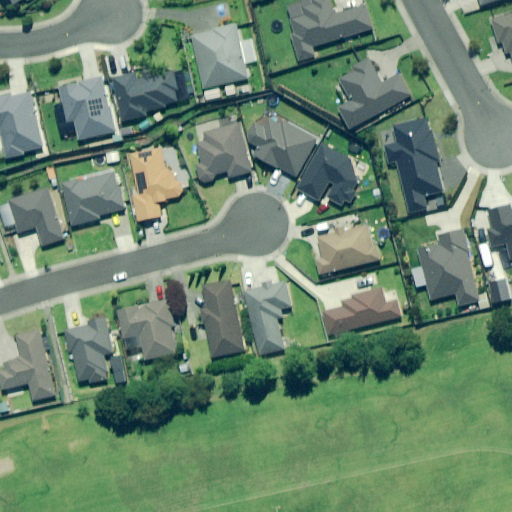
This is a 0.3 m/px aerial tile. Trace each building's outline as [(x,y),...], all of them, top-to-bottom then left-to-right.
[(336,15),(331,0),(312,0),(314,5),(304,8),(306,16),(288,22),(300,61),(317,56),(315,47),(374,29),(368,6),(336,15)] [(511,15),(493,20),(499,46),(504,45),(507,56),(511,54),(511,15)] [(249,78),(235,26),(191,37),(204,90),(249,78)] [(383,84),(370,60),(351,71),(353,74),(341,81),(353,102),(340,109),(352,130),(412,96),(400,75),(383,84)] [(150,78),(148,71),(113,80),(124,121),(148,115),(147,112),(187,101),(179,71),(150,78)] [(115,132),(102,77),(60,87),(68,122),(75,121),(80,141),(115,132)] [(43,148),(31,94),(13,98),(13,96),(0,98),(0,130),(1,131),(7,159),(25,154),(25,152),(43,148)] [(252,159),(277,171),(278,169),(296,178),(316,137),(273,116),(272,118),(260,112),(245,142),(258,148),(252,159)] [(440,159),(429,119),(396,128),(400,144),(388,147),(393,166),(401,164),(414,211),(428,207),(425,195),(444,190),(437,167),(440,159)] [(251,172),(237,124),(203,133),(205,142),(197,144),(202,163),(196,164),(201,183),(215,179),(214,175),(227,171),(229,178),(251,172)] [(172,168),(164,169),(160,150),(131,156),(138,196),(133,197),(138,222),(162,217),(159,204),(168,202),(167,199),(184,195),(181,180),(174,181),(172,168)] [(120,161),(118,152),(106,154),(108,163),(120,161)] [(125,210),(115,172),(63,186),(73,226),(101,219),(100,217),(125,210)] [(64,239),(48,190),(0,205),(0,208),(6,227),(17,223),(20,234),(37,228),(43,246),(64,239)] [(378,260),(369,226),(317,239),(323,260),(316,261),(319,275),(378,260)] [(470,255),(464,231),(440,237),(442,245),(419,250),(431,300),(456,294),(459,307),(479,302),(468,255),(470,255)] [(244,352),(230,282),(203,287),(207,309),(201,310),(210,358),(244,352)] [(291,308),(286,283),(244,293),(258,355),(283,349),(277,324),(281,323),(279,311),(291,308)] [(382,294),(381,290),(341,300),(343,308),(322,314),(328,336),(401,317),(394,291),(382,294)] [(179,353),(169,301),(119,311),(124,339),(141,336),(145,360),(179,353)] [(113,354),(106,318),(89,322),(90,327),(67,331),(71,353),(74,353),(80,385),(109,379),(105,355),(113,354)] [(56,396),(42,332),(17,338),(22,360),(0,364),(0,375),(3,390),(30,384),(33,401),(56,396)]
